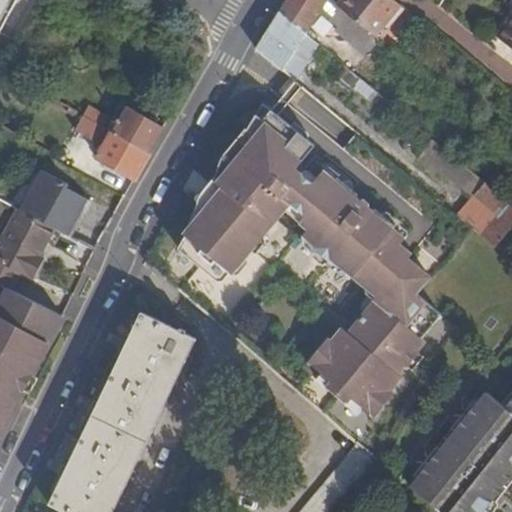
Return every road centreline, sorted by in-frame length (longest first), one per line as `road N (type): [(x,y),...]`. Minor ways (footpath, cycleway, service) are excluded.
road 1 (residential): [(0,510),(125,234),(239,28)]
road 2 (unknown): [(109,278),(283,380),(313,406),(329,428),(322,467),(280,511)]
road 3 (unknown): [(417,0),(511,80)]
